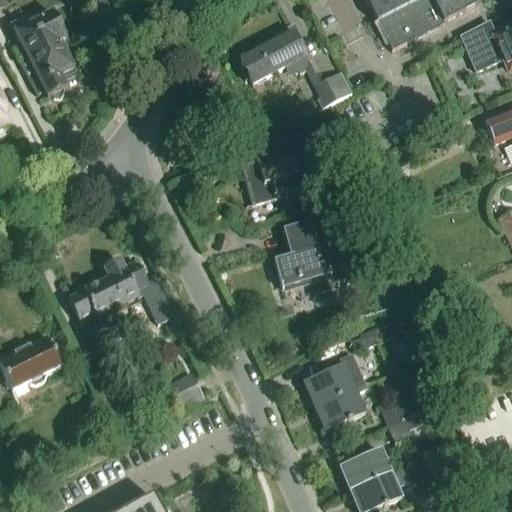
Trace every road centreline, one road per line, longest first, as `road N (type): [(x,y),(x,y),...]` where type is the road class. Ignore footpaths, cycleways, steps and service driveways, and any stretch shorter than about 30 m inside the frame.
road 1 (residential): [(304,511),(123,147)]
road 2 (residential): [(123,147),(199,0)]
road 3 (residential): [(0,229),(76,191),(123,147)]
